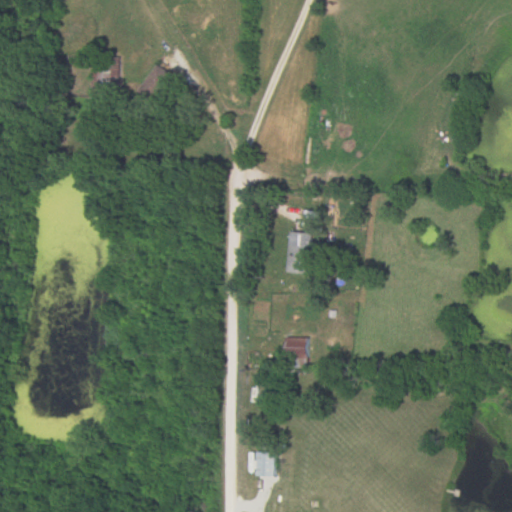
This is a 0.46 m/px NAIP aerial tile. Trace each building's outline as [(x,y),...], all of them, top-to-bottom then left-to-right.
[(121,57),(95,57),(95,98),(121,98),(121,57)] [(160,103),(174,74),(154,66),(141,95),(160,103)] [(309,276),(310,234),(289,233),(287,275),(309,276)] [(308,369),(308,339),(285,339),(285,369),(308,369)] [(275,477),(275,453),(257,453),(257,477),(275,477)]
